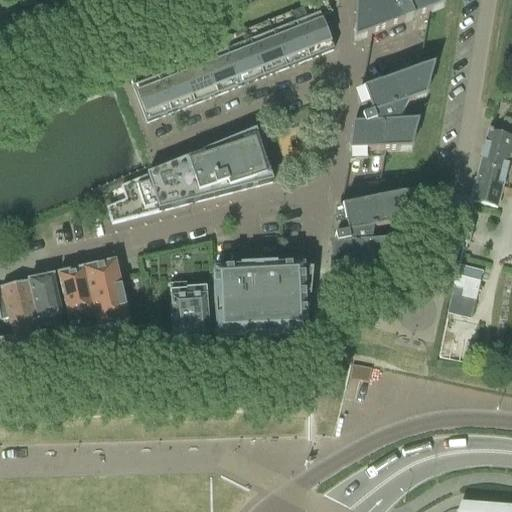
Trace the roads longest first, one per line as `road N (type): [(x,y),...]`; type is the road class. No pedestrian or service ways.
road 1 (residential): [(0,376),(246,379),(283,373),(338,321),(407,319),(422,307),(468,136),(489,0)]
road 2 (residential): [(0,270),(334,194),(342,77)]
road 3 (residential): [(511,423),(449,420),(393,434),(300,486),(271,511)]
road 4 (residential): [(342,77),(150,149)]
road 5 (primary): [(349,511),(426,460),(511,454)]
